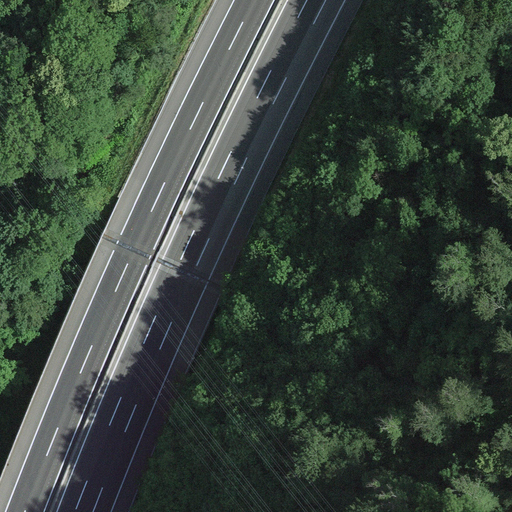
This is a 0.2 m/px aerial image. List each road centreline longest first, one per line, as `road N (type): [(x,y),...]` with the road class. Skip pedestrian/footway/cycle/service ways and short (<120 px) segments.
road 1 (motorway): [(84,511),(183,271),(315,0)]
road 2 (motorway): [(253,0),(79,372),(24,511)]
